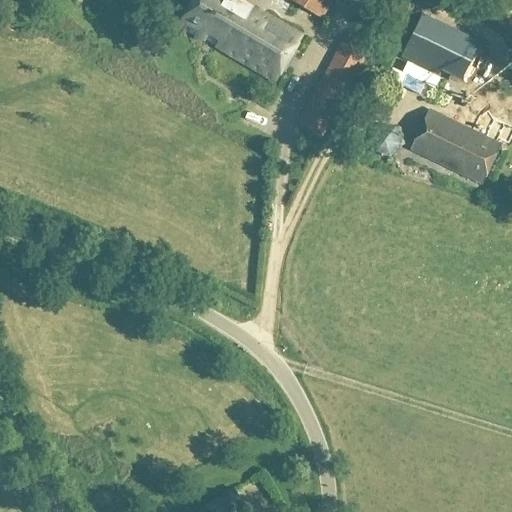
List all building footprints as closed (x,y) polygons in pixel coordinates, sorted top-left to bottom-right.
[(301,38),(237,0),(194,0),(178,28),(199,40),(201,38),(275,82),(301,38)] [(290,0),(321,18),(331,0),(290,0)] [(462,79),(477,49),(420,21),(401,59),(437,77),(441,69),(462,79)] [(349,88),(359,67),(365,56),(373,42),(350,30),(346,37),(345,36),(296,127),(320,139),(331,120),(349,88)] [(482,185),(501,146),(429,111),(410,150),(482,185)] [(366,137),(366,138),(371,155),(388,159),(400,147),(400,146),(395,130),(378,125),(366,137)] [(239,511),(244,509),(234,492),(198,511),(239,511)]
